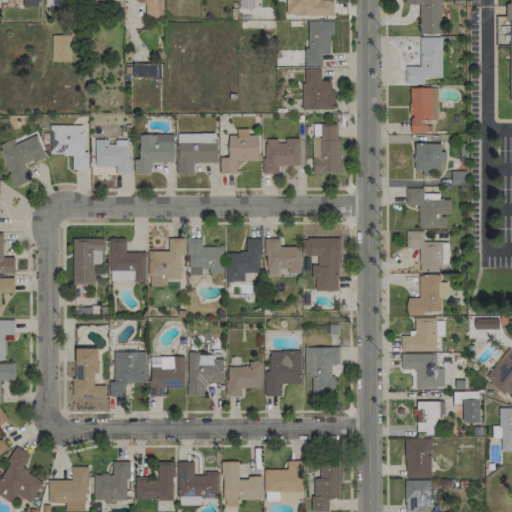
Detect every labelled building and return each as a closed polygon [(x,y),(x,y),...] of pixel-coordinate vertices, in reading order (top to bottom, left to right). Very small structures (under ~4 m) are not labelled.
[(132,0),(132,2),(145,2),(145,18),(162,18),(162,0),(132,0)] [(238,0),(239,8),(253,8),(253,0),(238,0)] [(285,0),(285,15),(333,15),(333,0),(285,0)] [(419,4),(419,33),(440,34),(440,0),(404,0),(404,4),(419,4)] [(306,21),(307,66),(322,66),(321,54),(329,54),(329,35),(333,35),(333,20),(306,21)] [(51,61),(70,62),(71,35),(52,35),(51,61)] [(405,84),(424,84),(423,78),(442,78),(441,37),(419,37),(420,66),(405,66),(405,84)] [(132,77),(160,77),(160,63),(132,64),(132,77)] [(302,109),(332,109),(332,80),(321,80),(320,68),(302,68),(302,109)] [(437,88),(410,87),(409,133),(424,133),(424,120),(436,120),(437,88)] [(339,173),(338,123),(311,124),(312,173),(339,173)] [(88,169),(88,152),(83,152),(83,124),(49,125),(49,154),(72,154),(72,170),(88,169)] [(228,135),(227,157),(220,157),(219,173),(236,174),(236,160),(257,160),(257,135),(247,135),(247,129),(236,129),(236,135),(228,135)] [(177,133),(176,174),(192,174),(193,162),(215,162),(216,133),(177,133)] [(134,173),(150,173),(150,162),(173,162),(172,134),(138,134),(139,159),(134,159),(134,173)] [(45,156),(36,135),(15,144),(13,138),(0,143),(0,152),(15,187),(31,180),(24,166),(45,156)] [(299,165),(298,139),(263,139),(264,173),(278,173),(278,165),(299,165)] [(95,166),(115,166),(115,174),(131,174),(130,140),(115,140),(115,141),(94,141),(95,166)] [(413,170),(422,170),(422,175),(429,175),(429,169),(440,170),(440,160),(445,160),(445,151),(440,151),(440,143),(414,143),(413,170)] [(418,229),(446,228),(445,214),(450,214),(450,199),(439,199),(439,194),(424,194),(424,188),(405,188),(406,205),(418,205),(418,229)] [(423,231),(405,231),(406,248),(418,248),(419,272),(447,271),(446,241),(423,242),(423,231)] [(0,273),(14,273),(14,257),(2,257),(2,234),(0,233),(0,273)] [(339,238),(307,237),(307,255),(317,256),(317,264),(313,264),(312,290),(338,290),(339,238)] [(72,239),(72,285),(94,284),(94,264),(103,263),(102,238),(72,239)] [(145,280),(145,252),(125,252),(126,238),(109,238),(109,280),(145,280)] [(148,251),(148,286),(165,286),(165,279),(180,278),(180,255),(184,255),(184,238),(168,238),(168,250),(148,251)] [(222,246),(201,246),(201,238),(187,238),(188,274),(201,274),(201,271),(223,271),(222,246)] [(225,281),(243,281),(244,272),(260,272),(260,238),(246,238),(245,252),(226,252),(225,281)] [(300,273),(300,246),(279,246),(279,238),(265,238),(265,275),(278,275),(278,268),(286,268),(286,273),(300,273)] [(440,313),(440,298),(447,298),(446,281),(440,281),(440,274),(418,275),(418,297),(406,298),(406,314),(440,313)] [(14,278),(0,277),(0,292),(13,293),(14,278)] [(434,352),(435,318),(412,317),(412,336),(401,335),(400,351),(434,352)] [(0,360),(5,361),(5,334),(14,334),(14,320),(0,319),(0,360)] [(304,347),(304,376),(311,376),(312,395),(334,395),(334,375),(330,375),(330,364),(339,364),(338,347),(304,347)] [(73,348),(74,397),(105,397),(105,385),(94,385),(94,372),(98,372),(97,348),(73,348)] [(145,351),(113,352),(113,382),(109,382),(109,397),(125,396),(124,383),(146,383),(145,351)] [(188,396),(204,396),(204,382),(223,381),(223,356),(199,357),(199,351),(187,352),(188,396)] [(268,351),(269,371),(264,371),(265,396),(280,396),(280,384),(301,383),(300,351),(268,351)] [(436,367),(436,354),(401,354),(400,369),(415,369),(414,388),(443,388),(443,368),(436,367)] [(184,356),(149,356),(149,396),(163,396),(163,388),(184,388),(184,356)] [(226,367),(227,396),(241,396),(241,388),(262,388),(262,361),(248,362),(248,366),(226,367)] [(0,398),(0,380),(14,380),(14,363),(0,363),(0,398)] [(478,422),(478,398),(464,398),(464,392),(455,393),(455,398),(461,398),(462,422),(478,422)] [(443,415),(443,401),(415,401),(415,432),(436,431),(436,415),(443,415)] [(511,408),(498,408),(498,426),(491,426),(491,438),(500,438),(500,451),(511,451),(511,408)] [(405,438),(404,477),(430,478),(430,439),(405,438)] [(43,481),(21,468),(29,455),(15,446),(6,461),(8,463),(0,475),(0,495),(11,502),(15,494),(30,503),(43,481)] [(303,461),(287,460),(286,469),(264,469),(264,501),(302,501),(303,461)] [(111,461),(112,474),(93,474),(93,500),(103,499),(103,503),(115,503),(115,500),(126,500),(125,479),(129,479),(129,461),(111,461)] [(177,504),(200,505),(200,497),(217,498),(218,472),(203,471),(203,475),(192,475),(193,461),(178,461),(177,504)] [(238,500),(261,500),(261,477),(238,477),(238,461),(222,461),(222,506),(238,506),(238,500)] [(173,499),(172,462),(157,462),(157,477),(134,478),(135,499),(173,499)] [(328,511),(328,499),(340,499),(341,462),(319,462),(319,478),(312,478),(312,511),(328,511)] [(70,479),(47,479),(47,502),(64,502),(64,510),(86,510),(86,467),(70,466),(70,479)] [(404,511),(429,511),(429,480),(404,480),(404,511)]
